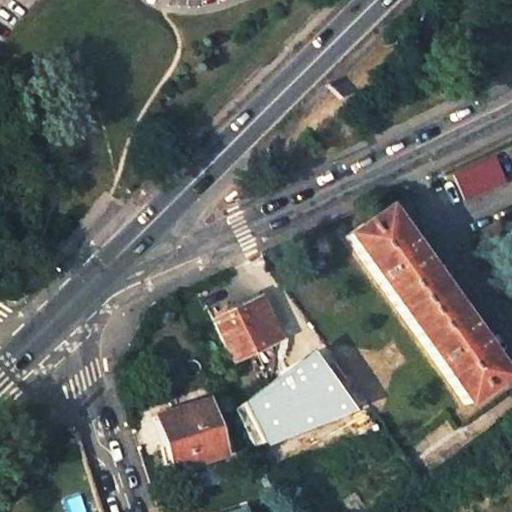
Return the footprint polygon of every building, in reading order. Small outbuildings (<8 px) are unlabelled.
[(492,156),(451,176),(464,201),(504,181),(492,156)] [(382,211),(344,237),(465,406),(501,379),(382,211)] [(257,300),(212,323),(230,362),(276,339),(257,300)] [(323,343),(297,362),(339,421),(365,402),(323,343)] [(203,403),(155,418),(172,472),(221,456),(203,403)] [(339,421),(350,437),(376,419),(365,403),(339,421)]
